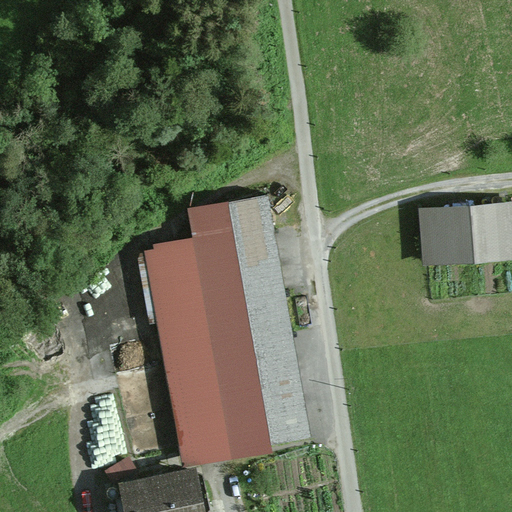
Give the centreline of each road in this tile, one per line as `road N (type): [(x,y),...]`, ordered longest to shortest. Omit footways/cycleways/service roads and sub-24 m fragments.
road 1 (track): [(282,0),(353,511)]
road 2 (track): [(511,176),(429,188),(367,207),(314,236)]
